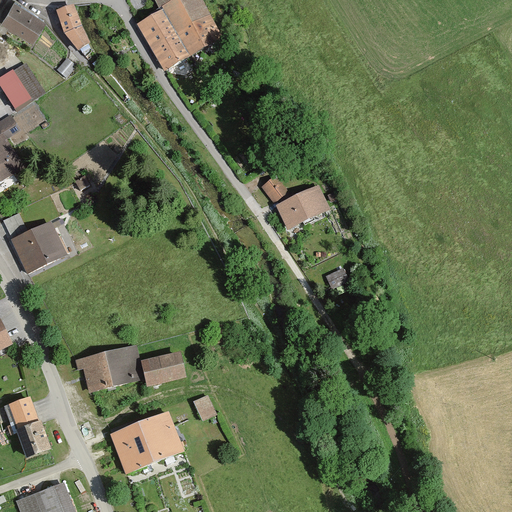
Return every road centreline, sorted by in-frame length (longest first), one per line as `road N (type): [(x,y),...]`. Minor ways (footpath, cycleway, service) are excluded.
road 1 (track): [(417,511),(407,495),(403,442),(267,225)]
road 2 (residential): [(0,270),(38,342),(105,511)]
